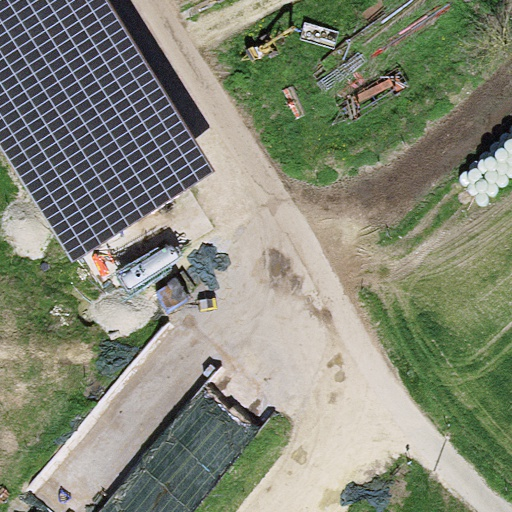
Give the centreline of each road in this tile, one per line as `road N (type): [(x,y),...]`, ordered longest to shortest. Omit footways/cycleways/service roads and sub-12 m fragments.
road 1 (track): [(165,0),(286,205),(372,377)]
road 2 (track): [(501,511),(372,377)]
road 3 (track): [(372,377),(258,511)]
